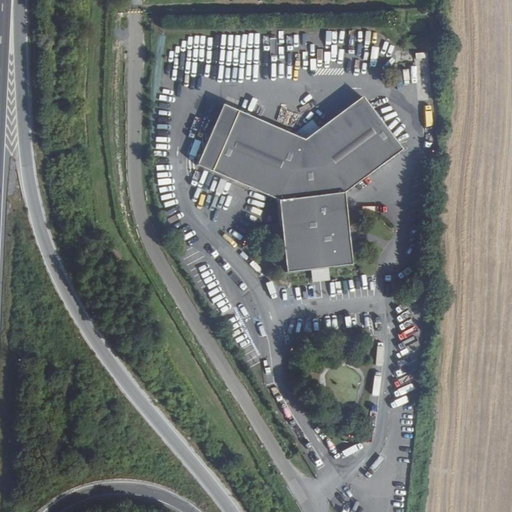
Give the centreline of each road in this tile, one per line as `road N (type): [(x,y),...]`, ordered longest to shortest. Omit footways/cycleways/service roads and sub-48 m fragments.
road 1 (unknown): [(380,308),(395,270),(417,132),(387,86),(330,68),(231,75),(208,91),(192,119),(189,188),(263,302)]
road 2 (motorway): [(233,511),(68,299),(34,207),(21,0)]
road 3 (unclassified): [(137,0),(140,182),(159,260),(307,511)]
road 4 (unknown): [(330,476),(368,456),(376,441),(380,308)]
road 5 (unknown): [(330,476),(263,302)]
road 6 (motorway): [(0,152),(4,0)]
road 7 (motorway): [(60,511),(85,496),(141,491),(190,511)]
